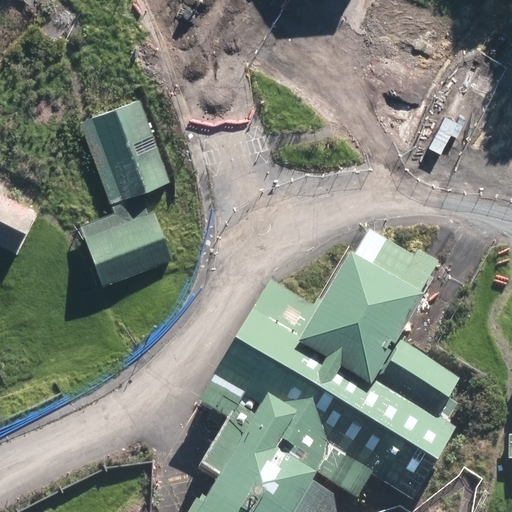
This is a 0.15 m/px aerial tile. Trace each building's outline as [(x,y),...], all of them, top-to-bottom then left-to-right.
[(0,0),(0,39),(26,12),(13,0),(0,0)] [(511,0),(408,0),(399,17),(511,82),(511,0)] [(139,102),(78,125),(109,206),(111,205),(115,215),(81,228),(103,287),(173,261),(154,212),(150,213),(142,192),(169,183),(139,102)] [(0,253),(8,257),(32,208),(0,193),(0,253)] [(326,511),(328,510),(301,494),(311,478),(350,502),(362,483),(410,511),(412,511),(481,399),(390,344),(437,267),(415,254),(411,261),(357,228),(307,308),(266,283),(186,412),(217,431),(190,475),(208,486),(191,511),(326,511)] [(511,478),(511,375),(509,430),(499,429),(497,478),(511,478)]
